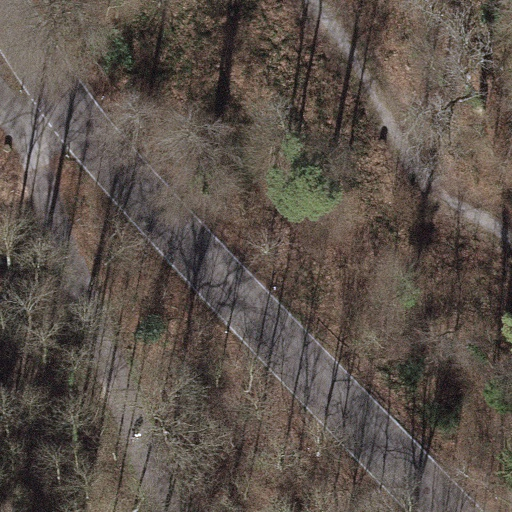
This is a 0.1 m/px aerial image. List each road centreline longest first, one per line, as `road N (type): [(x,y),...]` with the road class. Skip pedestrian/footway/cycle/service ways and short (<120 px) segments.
road 1 (residential): [(449,511),(89,135),(0,0)]
road 2 (track): [(89,135),(49,195),(173,511)]
road 3 (track): [(511,241),(431,195),(318,0)]
